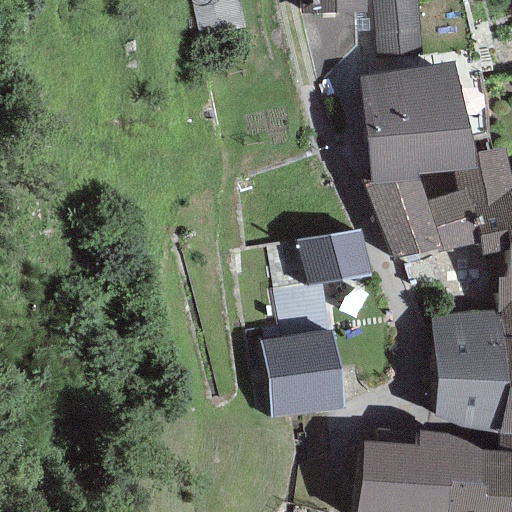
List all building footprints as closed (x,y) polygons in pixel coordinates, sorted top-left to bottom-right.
[(255,43),(246,0),(203,0),(214,52),(255,43)] [(299,0),(300,14),(366,12),(365,0),(299,0)] [(414,0),(370,0),(376,54),(420,50),(414,0)] [(453,63),(357,78),(371,185),(418,179),(417,174),(453,171),(479,168),(475,152),(453,63)] [(511,185),(511,186),(502,150),(475,152),(479,168),(453,171),(458,192),(463,190),(481,243),(482,254),(503,251),(505,279),(495,279),(493,315),(503,340),(511,340),(511,185)] [(371,185),(361,186),(392,260),(436,250),(438,254),(481,243),(463,190),(458,192),(426,202),(418,179),(371,185)] [(367,248),(313,252),(316,295),(370,291),(367,248)] [(493,315),(429,318),(433,416),(497,433),(503,435),(503,390),(503,340),(493,315)] [(511,434),(511,340),(503,340),(503,390),(503,435),(511,434)] [(328,341),(247,348),(254,418),(335,410),(328,341)] [(415,445),(363,442),(356,511),(511,511),(511,452),(497,453),(482,452),(480,441),(446,434),(414,431),(415,445)] [(511,434),(503,435),(497,433),(498,444),(497,453),(511,452),(511,434)]
